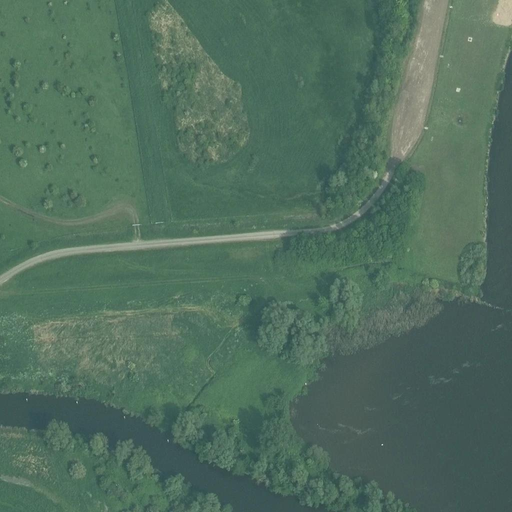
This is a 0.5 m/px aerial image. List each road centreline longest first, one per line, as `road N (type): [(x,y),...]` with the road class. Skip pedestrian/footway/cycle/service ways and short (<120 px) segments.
road 1 (unclassified): [(0,280),(63,251),(330,229),(380,190)]
road 2 (track): [(0,294),(260,279)]
road 3 (track): [(380,190),(395,161),(437,0)]
road 4 (track): [(140,245),(134,214),(56,224),(0,197)]
road 5 (unknown): [(260,279),(395,255)]
